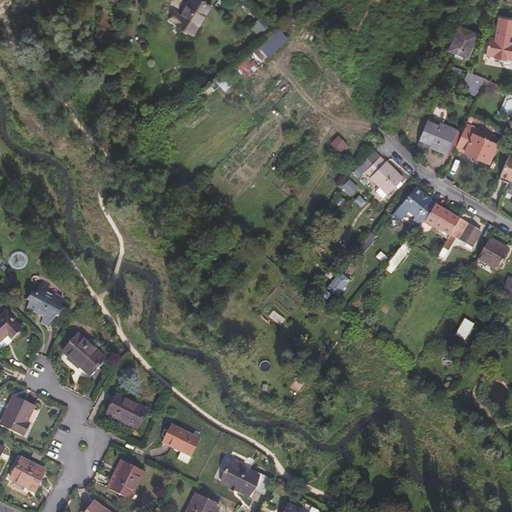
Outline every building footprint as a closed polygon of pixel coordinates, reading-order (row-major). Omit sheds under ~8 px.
[(175,23),(195,36),(212,10),(196,0),(194,0),(182,19),(179,17),(175,23)] [(511,21),(498,19),(495,39),(488,39),(486,56),(494,57),(499,59),(501,60),(503,60),(507,58),(511,58),(511,21)] [(467,58),(476,37),(459,30),(450,51),(467,58)] [(484,79),(468,73),(465,82),(470,84),(480,89),(482,84),(484,79)] [(501,85),(484,79),(482,84),(499,91),(501,85)] [(480,89),(470,84),(468,90),(478,94),(480,89)] [(457,126),(429,115),(419,137),(447,149),(457,126)] [(465,123),(463,129),(455,148),(490,162),(500,137),(465,123)] [(463,129),(457,126),(447,149),(453,151),(455,148),(463,129)] [(376,149),(367,158),(373,163),(381,155),(376,149)] [(511,153),(509,153),(500,173),(511,178),(511,153)] [(382,156),(374,164),(396,187),(404,178),(382,156)] [(439,205),(414,186),(401,203),(410,210),(414,207),(427,220),(429,222),(439,205)] [(464,220),(439,205),(429,222),(433,224),(453,237),(464,220)] [(433,224),(429,222),(427,220),(421,226),(426,231),(433,224)] [(483,231),(464,220),(453,237),(448,246),(453,250),(462,237),(475,245),(483,231)] [(426,231),(421,226),(410,237),(415,242),(426,231)] [(490,244),(495,235),(489,232),(485,240),(490,244)] [(507,256),(489,245),(477,264),(495,275),(507,256)] [(503,293),(508,295),(511,285),(511,277),(507,276),(501,292),(503,293)] [(26,305),(35,308),(39,305),(44,307),(41,320),(49,324),(58,315),(60,316),(60,311),(66,303),(64,302),(65,296),(57,292),(51,299),(46,296),(49,283),(42,280),(34,288),(32,287),(31,292),(26,297),(27,299),(26,305)] [(5,311),(0,315),(0,349),(2,350),(9,344),(8,338),(20,328),(5,311)] [(473,321),(464,316),(454,332),(463,337),(473,321)] [(103,355),(76,333),(61,350),(88,373),(103,355)] [(147,408),(117,393),(108,411),(124,419),(125,418),(139,425),(147,408)] [(33,404),(14,396),(3,425),(26,434),(30,422),(27,421),(33,404)] [(187,463),(200,438),(172,422),(163,440),(181,451),(177,458),(187,463)] [(43,472),(20,458),(10,477),(33,490),(43,472)] [(232,458),(220,482),(227,486),(229,484),(234,486),(232,489),(245,496),(253,483),(263,488),(270,473),(260,468),(255,478),(239,469),(242,463),(232,458)] [(111,488),(125,461),(121,459),(107,486),(111,488)] [(143,470),(125,461),(111,488),(129,498),(143,470)] [(195,493),(186,511),(187,511),(213,511),(217,505),(195,493)] [(108,511),(94,502),(86,511),(108,511)] [(304,511),(286,503),(281,511),(304,511)]
